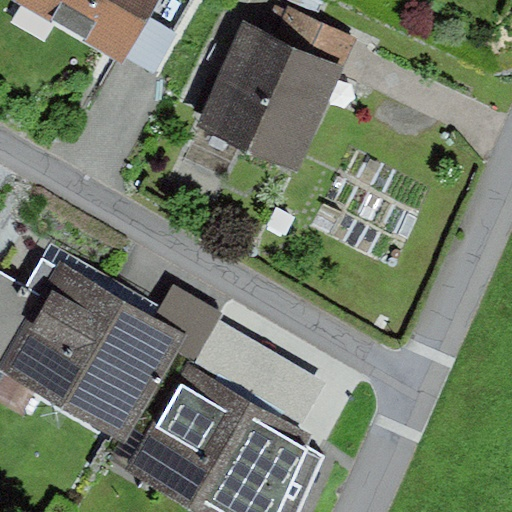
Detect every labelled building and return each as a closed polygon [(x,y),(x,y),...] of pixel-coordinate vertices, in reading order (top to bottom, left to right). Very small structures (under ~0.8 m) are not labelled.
[(161,0),(16,0),(13,5),(122,68),(128,60),(150,20),(161,0)] [(287,8),(274,40),(345,71),(359,39),(287,8)] [(178,36),(150,20),(128,60),(156,76),(178,36)] [(274,40),(244,27),(198,132),(299,176),(345,71),(274,40)] [(44,295),(0,269),(0,373),(124,445),(178,353),(187,336),(153,318),(62,265),(44,295)] [(172,284),(153,318),(187,336),(178,353),(199,364),(226,313),(172,284)] [(234,348),(215,382),(273,414),(292,381),(234,348)] [(215,382),(188,367),(129,474),(194,511),(301,511),(325,458),(308,448),(313,435),(273,414),(215,382)]
